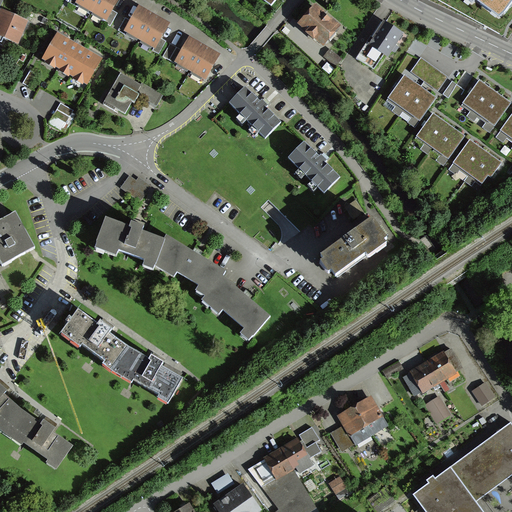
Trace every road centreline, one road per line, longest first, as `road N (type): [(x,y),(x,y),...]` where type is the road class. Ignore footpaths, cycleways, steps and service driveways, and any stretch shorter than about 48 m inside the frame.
road 1 (residential): [(146,503),(444,324),(466,330),(511,404)]
road 2 (residential): [(33,159),(77,142),(136,149),(184,118),(246,55)]
road 3 (residential): [(33,159),(55,219),(59,279),(9,352)]
road 4 (residential): [(246,55),(367,182)]
road 5 (tertiary): [(399,0),(511,54)]
